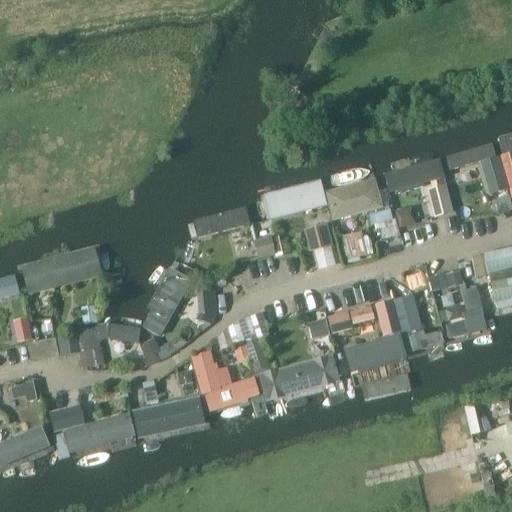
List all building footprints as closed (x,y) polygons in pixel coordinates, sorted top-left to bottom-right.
[(511,132),(496,137),(500,154),(511,151),(511,132)] [(449,156),(454,172),(495,161),(490,144),(449,156)] [(511,192),(511,153),(500,157),(510,193),(511,192)] [(385,174),(389,190),(441,176),(436,160),(385,174)] [(436,190),(434,190),(429,199),(434,220),(453,215),(444,178),(434,181),(436,190)] [(327,195),(335,223),(383,210),(375,182),(327,195)] [(263,198),(270,225),(326,210),(319,184),(263,198)] [(191,223),(195,241),(251,228),(247,211),(191,223)] [(304,232),(310,253),(333,247),(327,225),(304,232)] [(271,237),(253,242),(258,260),(276,256),(275,254),(272,239),(271,237)] [(272,239),(275,254),(282,253),(279,237),(272,239)] [(511,250),(486,255),(495,303),(496,303),(497,310),(511,307),(511,300),(511,299),(511,250)] [(97,254),(27,269),(32,293),(102,278),(97,254)] [(143,326),(162,336),(192,282),(173,272),(143,326)] [(0,281),(0,298),(19,293),(14,278),(0,281)] [(413,302),(394,307),(401,336),(426,330),(425,323),(419,324),(413,302)] [(383,337),(400,333),(392,303),(375,307),(383,337)] [(375,321),(372,308),(349,313),(353,326),(375,321)] [(353,330),(348,313),(328,319),(332,335),(353,330)] [(14,321),(18,343),(32,340),(28,318),(14,321)] [(442,330),(447,349),(491,337),(486,318),(442,330)] [(330,337),(327,325),(309,329),(312,342),(330,337)] [(85,342),(86,348),(100,346),(99,342),(98,342),(95,329),(78,333),(80,343),(85,342)] [(104,344),(139,346),(140,331),(104,330),(104,344)] [(402,341),(406,360),(444,351),(440,332),(402,341)] [(185,345),(179,336),(163,346),(169,355),(185,345)] [(154,340),(141,346),(150,367),(160,362),(164,360),(155,340),(154,340)] [(251,361),(256,376),(271,370),(261,340),(245,345),(251,361)] [(339,354),(343,371),(402,357),(398,340),(339,354)] [(239,365),(251,361),(245,345),(234,349),(239,365)] [(86,348),(87,352),(90,368),(104,366),(100,346),(86,348)] [(192,359),(203,395),(219,390),(210,355),(192,359)] [(261,380),(267,402),(333,384),(327,362),(261,380)] [(22,385),(23,386),(11,389),(13,401),(25,398),(26,404),(38,401),(33,382),(22,385)] [(142,384),(145,395),(157,392),(154,382),(142,384)] [(203,397),(208,413),(257,398),(252,382),(203,397)] [(134,415),(141,440),(203,425),(197,400),(134,415)] [(80,406),(49,414),(54,433),(82,426),(80,418),(83,417),(80,406)] [(63,436),(70,459),(136,439),(129,416),(63,436)] [(0,445),(0,472),(50,455),(42,431),(0,445)]
